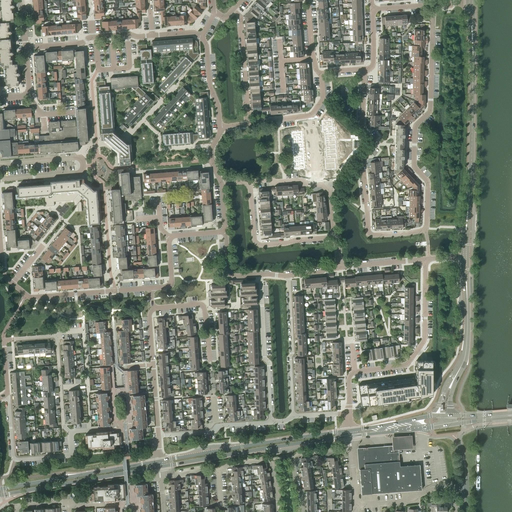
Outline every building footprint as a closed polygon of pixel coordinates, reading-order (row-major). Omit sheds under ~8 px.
[(2,14),(3,22),(9,22),(14,22),(13,12),(12,13),(12,9),(13,8),(14,8),(13,5),(11,5),(11,1),(12,1),(12,0),(0,0),(1,1),(0,1),(0,6),(1,14),(2,14)] [(267,5),(260,0),(258,0),(256,3),(263,9),(267,5)] [(263,9),(256,3),(252,7),(260,14),(261,15),(265,11),(263,9)] [(164,11),(163,5),(154,5),(154,7),(155,7),(155,11),(160,11),(160,14),(164,14),(163,11),(164,11)] [(202,11),(205,7),(199,5),(197,7),(195,5),(192,9),(199,16),(200,15),(199,14),(202,11)] [(145,7),(145,6),(135,7),(136,13),(136,16),(137,16),(140,16),(140,12),(145,12),(145,7)] [(260,14),(252,7),(244,16),(251,18),(253,16),(257,19),(258,19),(261,15),(260,14)] [(198,16),(199,16),(192,9),(188,14),(190,15),(188,17),(191,23),(195,19),(195,20),(198,16)] [(103,15),(103,10),(94,10),(95,19),(101,18),(101,15),(103,15)] [(86,19),(85,11),(76,12),(77,17),(79,17),(80,20),(86,19)] [(44,20),(43,14),(34,15),(35,24),(41,23),(41,20),(44,20)] [(170,26),(169,16),(164,17),(164,14),(160,14),(161,24),(164,24),(164,26),(169,25),(169,26),(170,26)] [(191,23),(188,17),(186,17),(186,15),(180,15),(181,25),(182,25),(182,24),(186,24),(191,23)] [(406,15),(401,15),(401,25),(407,25),(407,23),(410,23),(410,20),(407,20),(406,15)] [(140,22),(140,16),(137,16),(136,16),(137,19),(131,19),(132,28),(138,28),(137,22),(140,22)] [(251,22),(251,18),(244,16),(245,28),(255,27),(254,22),(251,22)] [(391,26),(390,16),(385,17),(385,22),(382,22),(382,25),(385,25),(385,26),(391,26)] [(111,30),(110,21),(101,22),(102,28),(105,28),(105,30),(111,30)] [(3,22),(0,22),(0,43),(11,43),(10,38),(9,38),(9,35),(10,34),(11,34),(11,31),(10,31),(9,31),(8,27),(9,27),(9,22),(3,22)] [(80,23),(71,24),(72,33),(77,32),(77,30),(80,30),(80,23)] [(414,29),(414,35),(424,35),(424,24),(421,24),(420,29),(414,29)] [(50,35),(50,26),(41,26),(42,33),(45,32),(45,35),(50,35)] [(362,41),(362,35),(352,36),(353,41),(354,41),(354,44),(362,44),(362,41)] [(379,38),(379,44),(389,44),(389,38),(387,38),(387,35),(384,35),(384,38),(379,38)] [(192,38),(179,39),(179,50),(188,50),(193,49),(193,47),(194,47),(194,44),(197,43),(197,42),(193,38),(192,38)] [(179,39),(165,40),(166,51),(179,50),(179,39)] [(165,40),(152,41),(153,53),(166,51),(165,40)] [(0,43),(0,60),(1,61),(1,65),(6,65),(12,64),(12,59),(11,59),(10,55),(12,55),(12,52),(10,52),(10,48),(11,48),(11,43),(0,43)] [(146,44),(137,45),(138,50),(140,50),(141,64),(152,63),(151,49),(147,49),(146,44)] [(79,49),(75,50),(75,57),(76,68),(85,67),(86,67),(85,50),(79,51),(79,49)] [(193,49),(188,50),(188,53),(183,59),(189,65),(195,59),(198,55),(198,53),(193,53),(193,49)] [(75,57),(75,50),(73,50),(62,51),(62,56),(62,60),(62,61),(74,60),(73,57),(75,57)] [(57,56),(57,51),(45,52),(46,53),(46,55),(46,61),(46,62),(57,61),(57,60),(57,56)] [(328,61),(328,51),(322,51),(322,54),(319,54),(319,60),(322,60),(322,61),(328,61)] [(44,61),(46,61),(46,55),(46,53),(44,54),(44,55),(34,56),(35,72),(36,72),(45,71),(44,61)] [(360,53),(355,53),(355,63),(360,62),(360,57),(363,57),(363,54),(360,55),(360,53)] [(183,59),(178,64),(184,70),(189,65),(183,59)] [(17,63),(12,64),(6,65),(6,69),(5,69),(6,81),(7,81),(8,86),(19,85),(18,80),(17,80),(17,76),(18,76),(19,75),(19,73),(18,72),(17,73),(16,69),(17,68),(17,63)] [(178,64),(173,70),(179,76),(184,70),(178,64)] [(152,69),(141,70),(142,83),(153,83),(152,69)] [(173,70),(168,76),(174,81),(179,76),(173,70)] [(128,76),(119,77),(120,88),(129,87),(128,76)] [(137,76),(128,76),(129,87),(131,87),(142,97),(145,93),(138,87),(137,76)] [(168,76),(163,81),(169,87),(174,81),(168,76)] [(119,77),(110,78),(111,89),(120,88),(119,77)] [(105,81),(96,82),(96,87),(98,87),(102,133),(107,133),(113,132),(109,86),(105,86),(105,81)] [(163,81),(158,87),(164,92),(169,87),(163,81)] [(370,88),(369,93),(379,94),(379,88),(378,88),(378,85),(375,85),(375,88),(370,88)] [(183,87),(174,97),(182,104),(188,98),(195,105),(195,98),(191,95),(183,87)] [(142,97),(141,99),(149,106),(153,101),(155,102),(159,98),(152,92),(149,96),(145,93),(142,97)] [(200,98),(195,98),(195,105),(196,111),(207,111),(206,98),(208,97),(208,92),(199,92),(200,98)] [(313,100),(313,94),(303,95),(304,101),(306,101),(306,104),(313,103),(313,100)] [(424,105),(425,95),(415,95),(415,100),(419,100),(419,103),(424,105)] [(165,107),(173,114),(182,104),(174,97),(165,107)] [(141,99),(132,108),(140,116),(149,106),(141,99)] [(298,103),(291,103),(292,113),(298,112),(298,110),(297,105),(300,105),(300,102),(298,103)] [(416,113),(424,105),(419,103),(416,105),(414,102),(410,106),(416,113)] [(261,108),(260,103),(251,104),(251,109),(257,109),(257,112),(264,111),(263,108),(261,108)] [(276,114),(275,104),(270,105),(270,107),(267,108),(267,111),(270,111),(270,114),(276,114)] [(156,117),(164,124),(173,114),(165,107),(164,105),(159,110),(160,112),(156,117)] [(410,106),(406,110),(412,117),(413,118),(415,116),(414,115),(416,113),(410,106)] [(85,108),(77,109),(78,120),(79,144),(87,144),(87,141),(88,141),(85,108)] [(132,108),(123,118),(131,126),(140,116),(132,108)] [(15,118),(14,109),(3,110),(4,113),(4,119),(4,120),(16,119),(15,118)] [(208,124),(208,117),(210,117),(209,110),(207,111),(196,111),(197,125),(208,124)] [(412,117),(406,110),(402,113),(408,120),(410,119),(411,120),(413,118),(412,117)] [(408,120),(402,113),(398,117),(398,118),(404,124),(408,120)] [(156,117),(152,122),(160,129),(164,124),(156,117)] [(404,125),(404,124),(398,118),(395,120),(395,147),(394,150),(403,150),(403,148),(403,137),(404,137),(404,134),(403,134),(404,125)] [(38,136),(39,143),(40,151),(40,154),(78,151),(76,129),(75,120),(48,122),(49,135),(38,136)] [(332,120),(322,121),(323,132),(325,132),(325,131),(329,131),(333,130),(332,128),(332,120)] [(380,126),(380,121),(370,121),(370,126),(373,126),(373,129),(383,130),(383,126),(380,126)] [(208,124),(197,125),(198,134),(198,138),(209,137),(208,124)] [(128,129),(124,126),(118,133),(121,136),(128,129)] [(15,128),(3,129),(0,129),(0,154),(2,154),(2,157),(18,155),(18,153),(17,144),(17,142),(10,143),(10,137),(15,136),(15,128)] [(119,165),(130,164),(129,144),(126,144),(122,140),(117,135),(113,132),(107,133),(102,133),(102,140),(105,140),(115,148),(118,152),(119,165)] [(185,144),(184,132),(177,133),(178,144),(185,144)] [(192,132),(184,132),(185,144),(193,143),(198,138),(198,134),(192,134),(192,132)] [(301,132),(292,133),(292,140),(302,139),(301,132)] [(178,144),(177,133),(169,134),(170,145),(178,144)] [(170,145),(169,134),(162,134),(163,145),(170,145)] [(403,156),(403,150),(394,150),(394,173),(396,176),(403,169),(402,168),(403,159),(403,156)] [(327,158),(325,158),(326,170),(336,169),(335,158),(327,159),(327,158)] [(372,162),(370,162),(370,168),(380,167),(383,167),(382,161),(379,161),(379,158),(372,159),(372,162)] [(304,161),(294,162),(294,169),(304,168),(304,161)] [(122,200),(141,198),(139,176),(131,177),(131,171),(125,172),(125,169),(117,170),(119,189),(110,189),(113,222),(124,221),(126,221),(133,221),(132,218),(132,210),(125,210),(125,203),(123,203),(122,200)] [(400,180),(407,173),(403,169),(396,176),(400,180)] [(200,178),(199,171),(198,171),(197,170),(186,171),(187,180),(187,181),(198,180),(198,178),(200,178)] [(203,171),(199,171),(200,178),(201,189),(209,188),(209,189),(211,188),(210,172),(203,172),(203,171)] [(404,184),(411,177),(407,173),(400,180),(404,184)] [(418,185),(411,177),(404,184),(407,188),(410,185),(412,187),(418,185)] [(73,200),(78,194),(86,184),(84,182),(83,179),(43,182),(43,184),(44,195),(45,206),(54,205),(54,202),(73,200)] [(18,197),(44,195),(43,184),(17,187),(18,197)] [(89,187),(86,184),(78,194),(82,197),(84,200),(84,205),(87,205),(89,224),(99,223),(96,190),(93,190),(89,187)] [(418,185),(412,187),(412,190),(408,190),(408,196),(409,196),(418,196),(419,196),(419,193),(418,193),(418,185)] [(281,196),(281,186),(275,186),(275,187),(272,187),(272,191),(275,191),(276,196),(281,196)] [(3,209),(4,209),(13,208),(11,192),(13,192),(13,188),(8,188),(8,192),(1,192),(3,209)] [(258,192),(259,197),(268,196),(268,191),(271,191),(270,188),(264,188),(264,191),(258,192)] [(314,193),(311,194),(312,202),(315,202),(325,201),(324,195),(322,195),(317,196),(317,193),(314,193)] [(382,205),(381,199),(371,200),(372,206),(373,209),(380,208),(380,205),(382,205)] [(210,204),(202,205),(203,216),(203,223),(206,223),(206,221),(213,221),(212,204),(210,204)] [(66,207),(63,210),(62,209),(60,212),(64,216),(69,209),(66,207)] [(326,217),(326,212),(316,213),(317,221),(319,221),(319,218),(325,217),(326,217)] [(419,218),(419,212),(409,212),(409,217),(415,217),(415,223),(418,223),(419,218)] [(48,214),(45,219),(51,224),(55,220),(48,214)] [(203,223),(203,216),(190,217),(191,225),(190,225),(190,227),(202,226),(202,223),(203,223)] [(402,217),(396,218),(397,228),(402,227),(402,222),(405,222),(405,219),(404,216),(402,216),(402,217)] [(42,223),(41,223),(48,228),(51,224),(45,219),(42,223)] [(304,224),(305,234),(311,233),(311,231),(314,231),(313,227),(313,223),(309,224),(309,222),(307,221),(304,221),(304,224)] [(41,223),(38,227),(45,233),(48,228),(41,223)] [(288,227),(288,225),(288,224),(282,224),(283,233),(280,233),(280,237),(289,236),(289,235),(288,227)] [(38,227),(35,231),(41,237),(45,233),(38,227)] [(66,228),(62,232),(69,237),(72,233),(66,228)] [(271,234),(271,229),(261,230),(262,235),(268,235),(268,238),(274,237),(274,234),(271,234)] [(15,240),(14,230),(6,230),(4,230),(6,247),(12,246),(12,248),(16,247),(15,240)] [(35,231),(29,238),(34,242),(36,240),(38,241),(41,237),(35,231)] [(69,237),(62,232),(59,236),(65,242),(69,237)] [(65,242),(59,236),(55,241),(62,246),(65,242)] [(28,239),(15,240),(16,247),(18,247),(18,250),(29,249),(29,245),(32,245),(34,242),(29,238),(28,239)] [(62,246),(55,241),(52,245),(59,250),(62,246)] [(59,250),(52,245),(49,249),(55,254),(59,250)] [(55,254),(49,249),(45,253),(52,259),(55,254)] [(52,259),(45,253),(40,260),(45,264),(47,262),(48,263),(52,259)] [(158,254),(156,254),(148,255),(149,268),(156,268),(156,266),(159,265),(158,254)] [(128,270),(127,257),(118,257),(116,257),(117,269),(120,268),(120,270),(128,270)] [(45,264),(40,260),(37,263),(38,266),(34,266),(34,272),(43,271),(42,266),(43,266),(45,264)] [(103,264),(101,264),(92,265),(93,278),(101,277),(101,275),(104,275),(103,264)] [(156,268),(149,268),(143,269),(144,277),(144,279),(158,277),(158,272),(155,273),(155,271),(156,271),(156,268)] [(134,279),(133,269),(128,270),(120,270),(120,274),(122,274),(122,275),(119,275),(119,280),(134,279)] [(401,272),(393,273),(393,283),(399,282),(398,276),(401,275),(401,272)] [(43,282),(43,276),(34,277),(33,277),(34,291),(39,291),(39,289),(44,289),(43,282)] [(101,277),(93,278),(88,278),(89,287),(89,288),(103,287),(103,282),(100,282),(100,281),(101,281),(101,277)] [(310,288),(309,278),(304,279),(304,285),(301,285),(302,289),(310,288)] [(226,290),(225,290),(224,284),(231,283),(230,280),(221,281),(221,284),(211,284),(211,290),(210,290),(210,297),(213,297),(214,299),(211,299),(211,306),(217,306),(217,309),(229,308),(229,305),(224,305),(224,299),(223,299),(223,296),(226,296),(226,290)] [(253,295),(256,295),(256,288),(254,288),(254,282),(245,283),(244,280),(234,280),(235,283),(241,283),(241,289),(240,289),(240,295),(243,295),(243,298),(243,304),(240,304),(240,308),(251,307),(250,304),(257,303),(256,297),(253,297),(253,295)] [(57,289),(56,281),(43,282),(44,289),(46,289),(46,292),(57,291),(57,289)] [(404,287),(404,292),(414,293),(414,284),(411,284),(410,287),(404,287)] [(294,296),(294,301),(303,300),(303,292),(300,292),(300,295),(294,296)] [(185,325),(186,324),(193,323),(192,318),(193,318),(193,314),(178,316),(179,320),(182,320),(183,325),(185,325)] [(158,322),(159,327),(165,327),(168,327),(168,321),(171,321),(171,317),(157,318),(157,322),(158,322)] [(413,345),(413,336),(404,336),(403,342),(410,342),(410,344),(413,345)] [(63,345),(63,350),(73,349),(73,344),(74,344),(73,341),(67,341),(67,344),(63,345)] [(50,342),(45,343),(46,352),(46,355),(54,354),(54,346),(50,346),(50,342)] [(24,354),(23,344),(17,345),(18,349),(15,349),(15,356),(18,356),(18,354),(24,354)] [(399,345),(391,346),(392,357),(398,356),(397,349),(399,348),(399,345)] [(371,360),(369,349),(361,350),(362,354),(364,353),(365,361),(371,360)] [(416,377),(358,385),(361,406),(416,398),(432,393),(432,361),(416,361),(416,377)] [(41,369),(42,375),(51,374),(51,369),(52,369),(52,365),(45,366),(45,369),(41,369)] [(334,405),(334,400),(327,400),(324,400),(325,405),(321,405),(321,409),(335,409),(335,405),(334,405)] [(309,401),(306,401),(299,402),(300,407),(298,407),(298,411),(313,410),(312,406),(309,406),(309,401)] [(15,411),(15,417),(25,416),(24,411),(26,411),(25,407),(18,408),(19,411),(15,411)] [(391,407),(385,409),(387,418),(393,416),(391,407)] [(263,415),(263,410),(256,410),(256,409),(253,410),(253,415),(250,415),(250,419),(264,418),(264,415),(263,415)] [(239,410),(237,410),(237,411),(230,411),(230,412),(230,416),(229,417),(229,420),(243,419),(243,415),(239,416),(239,410)] [(55,423),(55,418),(45,418),(46,424),(49,424),(50,427),(56,426),(56,423),(55,423)] [(201,424),(200,419),(194,419),(191,419),(191,425),(188,425),(188,429),(202,428),(202,424),(201,424)] [(175,421),(172,421),(166,422),(166,427),(165,427),(165,431),(180,430),(179,426),(176,426),(175,421)] [(96,434),(85,435),(86,443),(88,442),(88,448),(91,447),(91,448),(92,449),(94,449),(95,448),(95,447),(103,447),(103,448),(114,447),(114,444),(121,443),(120,435),(119,435),(118,432),(111,432),(111,431),(96,432),(96,434)] [(26,437),(26,433),(16,433),(17,438),(21,438),(21,441),(28,440),(28,437),(26,437)] [(392,449),(412,448),(412,440),(411,436),(391,437),(392,442),(392,449)] [(58,441),(52,441),(53,451),(59,450),(59,448),(62,447),(61,439),(57,439),(58,441)] [(29,451),(28,440),(21,441),(19,441),(20,452),(29,451)] [(422,490),(421,480),(420,468),(419,464),(400,466),(398,446),(358,449),(361,494),(422,490)] [(303,462),(303,467),(309,466),(309,467),(312,466),(312,461),(315,460),(315,456),(301,458),(301,462),(303,462)] [(329,467),(332,467),(331,466),(338,465),(337,460),(338,460),(338,456),(324,458),(324,462),(328,462),(329,467)] [(257,474),(259,474),(266,472),(266,468),(267,467),(266,464),(252,466),(253,469),(256,469),(257,474)] [(234,471),(234,476),(242,476),(243,476),(243,471),(246,470),(246,466),(232,467),(232,471),(234,471)] [(195,484),(198,484),(204,483),(204,478),(205,478),(205,474),(191,475),(191,479),(195,479),(195,484)] [(170,484),(171,489),(178,489),(180,489),(180,483),(183,483),(183,479),(169,480),(169,484),(170,484)] [(92,492),(92,500),(103,500),(103,501),(125,500),(125,492),(124,483),(119,484),(119,483),(107,484),(107,486),(93,487),(93,492),(92,492)] [(445,503),(431,503),(431,507),(436,507),(436,511),(446,511),(446,507),(444,506),(445,503)]
